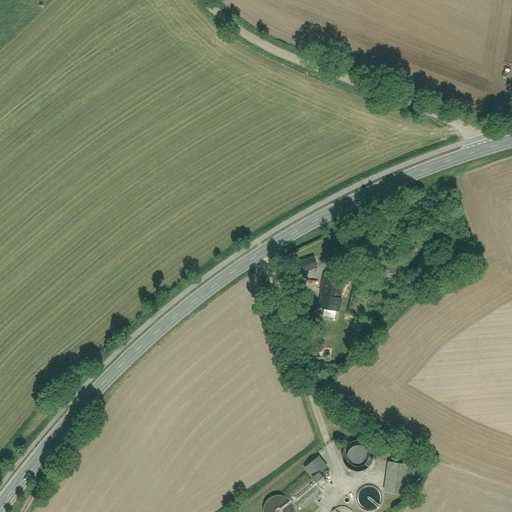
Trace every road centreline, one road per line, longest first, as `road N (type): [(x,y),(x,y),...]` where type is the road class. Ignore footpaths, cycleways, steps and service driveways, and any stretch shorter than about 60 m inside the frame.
road 1 (tertiary): [(0,510),(83,408),(203,294),(369,194),(485,149)]
road 2 (unclassified): [(485,149),(471,129),(242,33),(207,0)]
